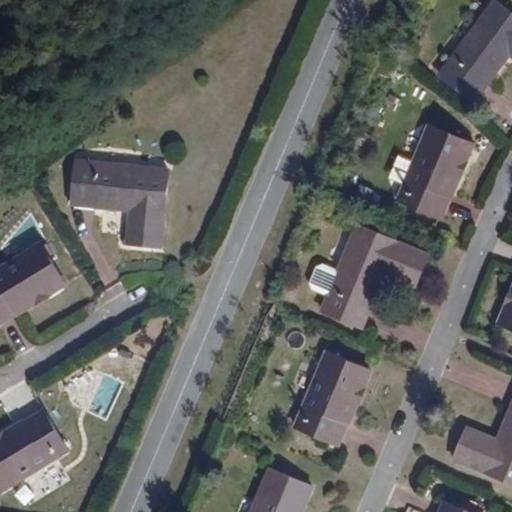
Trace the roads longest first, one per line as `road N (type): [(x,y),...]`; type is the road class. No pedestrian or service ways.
road 1 (tertiary): [(348,0),(132,511)]
road 2 (residential): [(511,172),(371,511)]
road 3 (residential): [(0,382),(171,283)]
